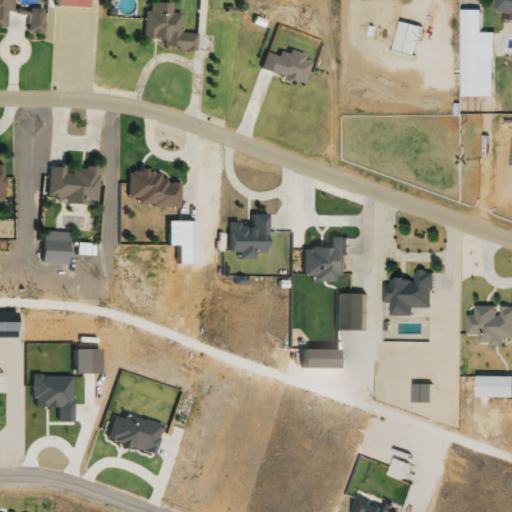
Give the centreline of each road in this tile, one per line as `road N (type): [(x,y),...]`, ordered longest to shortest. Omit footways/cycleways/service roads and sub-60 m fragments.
road 1 (residential): [(0,100),(129,104),(511,245)]
road 2 (residential): [(0,469),(29,470),(147,511)]
